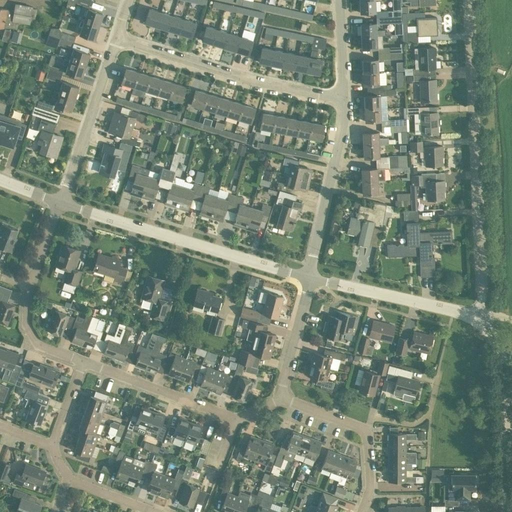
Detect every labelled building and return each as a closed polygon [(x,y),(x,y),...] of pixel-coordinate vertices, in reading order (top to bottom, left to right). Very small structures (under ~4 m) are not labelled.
[(360,13),(376,12),(375,0),(364,0),(359,0),(360,13)] [(388,17),(401,16),(401,10),(401,2),(400,0),(393,0),(394,10),(388,10),(388,17)] [(224,10),(226,4),(213,1),(212,7),(224,10)] [(251,7),(264,9),(265,3),(253,1),(251,7)] [(0,27),(17,28),(18,22),(30,24),(30,22),(34,23),(37,9),(33,8),(33,6),(15,3),(14,10),(0,7),(0,27)] [(276,12),(277,6),(265,3),(264,9),(276,12)] [(224,10),(236,12),(237,6),(226,4),(224,10)] [(236,12),(248,15),(250,9),(237,6),(236,12)] [(276,12),(288,15),(290,9),(289,9),(277,6),(276,12)] [(145,23),(157,26),(161,12),(149,8),(145,23)] [(82,15),(80,20),(98,26),(103,13),(88,9),(85,16),(82,15)] [(250,9),(248,15),(260,18),(262,12),(250,9)] [(288,15),(299,17),(300,11),(295,10),(290,9),(288,15)] [(301,12),(300,11),(299,17),(312,20),(313,14),(301,12)] [(173,16),(161,12),(157,26),(169,30),(173,16)] [(169,30),(180,34),(185,19),(173,16),(169,30)] [(397,23),(397,27),(402,27),(402,22),(401,16),(388,17),(376,17),(377,23),(397,23)] [(406,42),(418,42),(418,36),(437,35),(437,17),(416,18),(417,32),(405,32),(406,34),(403,34),(403,42),(406,42)] [(185,19),(180,34),(192,37),(196,23),(185,19)] [(98,26),(80,20),(78,26),(82,27),(79,35),(94,39),(98,26)] [(360,24),(361,36),(377,36),(385,35),(384,30),(376,30),(376,23),(360,24)] [(202,40),(214,44),(219,30),(206,26),(202,40)] [(265,33),(277,36),(278,29),(266,27),(265,33)] [(48,35),(56,37),(74,43),(76,37),(62,32),(59,28),(58,28),(51,28),(48,35)] [(277,36),(289,38),(290,32),(278,29),(277,36)] [(214,44),(226,48),(230,33),(219,30),(214,44)] [(301,40),(302,34),(290,32),(289,38),(301,40)] [(226,48),(237,51),(241,37),(230,33),(226,48)] [(301,40),(312,43),(314,37),(302,34),(301,40)] [(377,48),(377,36),(361,36),(362,49),(377,48)] [(74,43),(56,37),(54,43),(72,49),(74,43)] [(237,51),(248,55),(253,40),(241,37),(237,51)] [(312,50),(310,57),(307,72),(319,74),(322,59),(315,58),(317,51),(318,51),(318,48),(324,49),(326,39),(314,37),(312,43),(312,47),(312,50)] [(259,62),(271,65),(274,50),(262,47),(259,62)] [(74,48),(70,60),(86,66),(90,53),(74,48)] [(406,75),(427,74),(427,69),(436,69),(436,53),(436,49),(435,49),(435,48),(419,48),(419,70),(406,70),(406,75)] [(271,65),(283,67),(286,52),(274,50),(271,65)] [(283,67),(295,69),(298,55),(286,52),(283,67)] [(295,69),(307,72),(310,57),(298,55),(295,69)] [(362,60),(363,73),(378,72),(378,60),(378,59),(362,60)] [(86,66),(70,60),(66,72),(82,78),(86,66)] [(396,71),(404,70),(403,62),(395,63),(396,71)] [(46,71),(48,71),(61,76),(63,70),(52,66),(48,64),(46,71)] [(121,83),(133,87),(138,72),(126,68),(121,83)] [(61,76),(48,71),(46,77),(59,82),(61,76)] [(138,72),(133,87),(145,90),(149,75),(138,72)] [(378,72),(363,73),(363,85),(367,85),(367,90),(387,90),(387,84),(379,84),(378,72)] [(436,79),(427,80),(427,74),(413,75),(413,81),(420,80),(420,101),(437,101),(436,79)] [(145,90),(157,94),(161,79),(149,75),(145,90)] [(157,94),(169,98),(173,83),(161,79),(157,94)] [(63,81),(59,94),(75,99),(79,87),(63,81)] [(173,83),(169,98),(181,101),(186,87),(173,83)] [(191,104),(202,108),(207,93),(195,89),(191,104)] [(364,96),(364,109),(380,108),(379,96),(387,95),(395,95),(395,89),(387,90),(367,90),(367,96),(364,96)] [(202,108),(214,112),(219,97),(207,93),(202,108)] [(75,99),(59,94),(55,106),(71,111),(75,99)] [(127,105),(129,101),(117,97),(115,101),(127,105)] [(226,115),(231,100),(219,97),(214,112),(226,115)] [(36,106),(51,111),(53,105),(38,100),(36,106)] [(226,115),(238,119),(243,104),(231,100),(226,115)] [(127,105),(139,109),(141,104),(129,101),(127,105)] [(153,108),(141,104),(139,109),(151,113),(153,108)] [(243,104),(238,119),(251,123),(255,108),(243,104)] [(437,112),(429,113),(428,107),(406,108),(407,114),(421,113),(422,134),(438,134),(437,112)] [(151,113),(163,116),(165,112),(153,108),(151,113)] [(380,108),(364,109),(365,121),(381,121),(380,108)] [(393,125),(407,125),(406,108),(403,108),(404,119),(393,119),(393,125)] [(114,111),(111,121),(133,128),(135,119),(142,121),(145,115),(130,110),(129,116),(114,111)] [(42,116),(38,129),(42,130),(38,143),(42,144),(40,152),(56,157),(63,137),(53,133),(57,121),(59,115),(44,111),(42,116)] [(165,112),(163,116),(179,121),(180,116),(177,115),(165,112)] [(272,130),(275,115),(263,113),(260,128),(272,130)] [(272,130),(284,133),(287,117),(275,115),(272,130)] [(8,117),(0,141),(0,142),(13,146),(17,134),(22,136),(26,124),(20,123),(21,121),(8,117)] [(197,127),(199,122),(183,117),(181,122),(197,127)] [(284,133),(297,135),(300,120),(287,117),(284,133)] [(297,135),(309,137),(312,122),(300,120),(297,135)] [(111,121),(108,132),(122,136),(121,141),(139,147),(140,141),(137,140),(137,139),(130,137),(133,128),(111,121)] [(197,127),(209,130),(211,126),(199,122),(197,127)] [(321,140),(324,125),(312,122),(309,137),(321,140)] [(209,130),(221,134),(222,129),(211,126),(209,130)] [(221,134),(233,138),(234,133),(222,129),(221,134)] [(363,145),(379,145),(388,144),(388,138),(378,138),(378,132),(363,132),(363,145)] [(234,133),(233,138),(245,141),(246,136),(234,133)] [(410,152),(423,151),(422,141),(409,141),(410,152)] [(102,151),(105,152),(98,172),(114,177),(120,156),(123,157),(125,150),(104,144),(102,151)] [(379,157),(379,145),(363,145),(364,158),(379,157)] [(442,153),(443,153),(442,146),(424,147),(425,158),(426,158),(426,166),(442,165),(442,153)] [(174,153),(169,170),(162,190),(168,192),(164,204),(176,207),(182,186),(175,184),(175,172),(180,155),(174,153)] [(288,174),(310,180),(312,169),(297,166),(299,161),(285,158),(283,164),(290,166),(288,174)] [(132,164),(127,180),(134,182),(130,193),(141,197),(148,176),(139,173),(141,167),(132,164)] [(155,178),(148,176),(141,197),(153,200),(157,188),(162,190),(169,170),(163,168),(155,178)] [(385,181),(384,168),(376,168),(361,169),(362,181),(378,181),(385,181)] [(307,190),(310,180),(288,174),(285,183),(278,182),(277,188),(291,192),(293,187),(307,190)] [(411,185),(410,185),(411,210),(417,210),(416,185),(420,185),(420,187),(426,187),(426,192),(427,192),(428,200),(444,199),(443,188),(444,188),(444,181),(436,181),(436,174),(424,175),(411,175),(411,185)] [(202,185),(203,181),(195,178),(192,189),(182,186),(176,207),(187,211),(191,199),(197,201),(202,185)] [(378,193),(378,181),(362,181),(362,194),(378,193)] [(199,214),(210,218),(217,197),(208,194),(210,188),(202,185),(197,201),(203,203),(199,214)] [(397,200),(395,200),(395,207),(408,206),(408,205),(411,204),(411,199),(410,199),(410,193),(396,194),(397,200)] [(231,211),(236,196),(230,194),(228,200),(217,197),(210,218),(222,221),(225,209),(231,211)] [(244,199),(236,196),(231,211),(237,213),(233,225),(245,228),(251,207),(242,205),(244,199)] [(282,197),(280,204),(282,205),(276,225),(292,230),(298,210),(301,210),(303,203),(282,197)] [(360,205),(361,202),(354,201),(353,207),(359,208),(356,218),(351,217),(347,233),(360,235),(358,243),(369,245),(376,247),(380,229),(373,227),(374,225),(382,227),(386,204),(374,202),(372,207),(360,205)] [(266,222),(271,206),(262,203),(260,210),(251,207),(245,228),(256,232),(260,220),(266,222)] [(403,223),(406,223),(407,243),(387,244),(388,256),(420,255),(419,232),(419,223),(419,222),(418,210),(417,210),(411,210),(403,211),(403,223)] [(14,244),(12,244),(18,230),(2,223),(0,229),(0,250),(1,248),(11,252),(14,244)] [(451,243),(451,231),(419,232),(420,255),(420,265),(420,277),(435,277),(435,259),(432,259),(431,244),(451,243)] [(77,286),(82,271),(74,268),(80,250),(62,245),(56,266),(67,269),(63,281),(77,286)] [(127,269),(118,266),(120,261),(98,254),(93,270),(114,276),(112,281),(122,284),(127,269)] [(160,298),(163,286),(164,280),(148,275),(141,297),(153,301),(149,316),(167,321),(172,302),(160,298)] [(0,295),(7,298),(10,291),(0,287),(0,295)] [(208,291),(198,288),(193,305),(217,312),(221,297),(207,293),(208,291)] [(262,313),(278,317),(283,297),(268,293),(262,313)] [(15,305),(1,300),(0,304),(0,322),(7,325),(15,305)] [(242,306),(239,316),(257,321),(260,311),(242,306)] [(61,335),(65,326),(70,328),(74,317),(69,315),(55,310),(47,330),(61,335)] [(342,340),(344,332),(354,334),(358,317),(334,311),(332,316),(326,315),(321,335),(342,340)] [(72,342),(82,346),(93,316),(86,314),(84,318),(77,315),(72,329),(76,330),(72,342)] [(207,331),(220,335),(225,319),(212,315),(207,331)] [(100,339),(103,331),(95,329),(99,318),(93,316),(82,346),(91,349),(96,338),(100,339)] [(257,330),(254,342),(273,347),(276,335),(266,332),(268,326),(249,321),(243,319),(241,327),(247,329),(247,327),(257,330)] [(390,342),(395,325),(373,320),(369,337),(390,342)] [(104,354),(113,358),(125,325),(119,323),(118,326),(118,325),(114,336),(107,333),(104,340),(108,342),(104,354)] [(123,361),(128,349),(132,351),(134,344),(127,341),(131,330),(132,327),(126,325),(125,325),(113,358),(123,361)] [(433,336),(414,331),(411,341),(409,341),(410,339),(399,337),(395,353),(406,356),(408,347),(410,348),(410,349),(429,353),(433,336)] [(135,366),(145,370),(156,340),(158,335),(152,333),(150,338),(150,337),(146,348),(138,345),(136,352),(140,354),(135,366)] [(369,338),(362,336),(358,353),(365,354),(371,356),(373,346),(368,345),(369,338)] [(163,342),(162,342),(156,340),(145,370),(155,373),(159,361),(163,363),(166,356),(159,353),(163,342)] [(241,350),(238,362),(252,366),(253,360),(258,361),(260,355),(270,358),(273,347),(254,342),(251,353),(241,350)] [(10,377),(16,379),(20,369),(21,369),(22,366),(15,364),(18,354),(10,351),(10,352),(0,348),(0,364),(12,369),(10,377)] [(313,352),(310,363),(329,368),(332,357),(344,360),(345,354),(325,349),(323,355),(313,352)] [(168,375),(178,379),(186,358),(176,354),(176,355),(169,353),(166,363),(172,365),(168,375)] [(195,362),(186,358),(178,379),(188,382),(191,372),(198,375),(201,365),(195,363),(195,362)] [(385,375),(389,363),(380,360),(376,373),(385,375)] [(329,368),(310,363),(307,375),(317,378),(316,384),(333,388),(334,382),(326,380),(329,368)] [(45,366),(44,368),(33,364),(28,377),(54,387),(60,371),(45,366)] [(200,387),(210,391),(218,370),(208,366),(208,367),(201,365),(198,375),(203,377),(200,387)] [(401,375),(402,369),(396,367),(392,381),(396,382),(394,390),(393,395),(402,397),(403,392),(415,396),(420,380),(401,375)] [(236,368),(233,377),(230,386),(235,388),(232,396),(246,401),(253,381),(240,376),(242,370),(236,368)] [(23,382),(27,372),(21,369),(20,369),(16,379),(15,384),(36,392),(38,388),(23,382)] [(230,386),(233,377),(227,375),(227,374),(218,370),(210,391),(219,394),(223,384),(230,386)] [(379,374),(364,370),(359,391),(374,395),(379,374)] [(59,379),(69,383),(70,378),(61,375),(59,379)] [(0,400),(3,402),(9,387),(0,383),(0,400)] [(30,409),(26,419),(40,425),(48,405),(35,401),(38,393),(27,389),(24,397),(28,399),(25,407),(30,409)] [(91,395),(87,406),(103,412),(107,401),(106,401),(108,395),(96,391),(94,396),(91,395)] [(83,417),(99,423),(103,412),(87,406),(83,417)] [(135,425),(146,429),(153,411),(148,410),(149,409),(142,406),(138,417),(132,415),(127,428),(133,430),(135,425)] [(146,429),(157,433),(155,438),(161,441),(166,428),(161,425),(165,415),(158,412),(158,413),(153,411),(146,429)] [(79,428),(82,429),(95,434),(96,433),(99,423),(83,417),(79,428)] [(179,446),(182,445),(191,422),(186,420),(186,419),(180,417),(176,428),(170,426),(165,439),(171,441),(172,443),(179,446)] [(191,422),(182,445),(183,447),(190,450),(193,449),(199,452),(204,438),(198,436),(202,425),(196,423),(195,424),(191,422)] [(388,434),(388,446),(406,446),(406,439),(416,439),(416,434),(398,434),(398,427),(389,427),(389,434),(388,434)] [(82,429),(78,440),(95,445),(98,434),(96,433),(95,434),(82,429)] [(302,435),(292,431),(286,447),(281,445),(274,465),(280,467),(284,459),(292,462),(295,453),(302,435)] [(244,456),(255,460),(262,440),(250,435),(247,444),(242,442),(236,459),(242,461),(244,456)] [(295,453),(305,457),(312,438),(302,435),(295,453)] [(315,461),(321,442),(312,438),(305,457),(315,461)] [(78,440),(74,451),(77,452),(75,457),(88,462),(90,456),(91,456),(95,445),(78,440)] [(275,445),(262,440),(255,460),(265,464),(264,470),(270,472),(276,455),(271,453),(275,445)] [(143,449),(158,452),(160,445),(144,442),(143,449)] [(406,452),(406,446),(388,446),(388,458),(416,458),(416,452),(406,452)] [(113,465),(119,467),(115,478),(125,482),(132,463),(122,459),(125,452),(119,450),(117,453),(113,465)] [(338,453),(328,450),(321,468),(331,472),(338,453)] [(331,472),(341,475),(347,457),(338,453),(331,472)] [(357,461),(347,457),(341,475),(350,479),(357,461)] [(388,458),(388,470),(406,470),(406,463),(416,463),(416,458),(388,458)] [(144,460),(142,467),(132,463),(125,482),(136,486),(140,475),(145,478),(151,462),(144,460)] [(0,480),(9,484),(12,476),(6,474),(9,465),(2,462),(0,466),(0,480)] [(103,462),(101,469),(109,472),(112,465),(103,462)] [(151,462),(145,478),(151,480),(147,490),(158,494),(165,475),(154,471),(157,464),(151,462)] [(40,485),(46,471),(26,464),(22,472),(17,470),(12,482),(22,486),(25,479),(40,485)] [(416,476),(406,476),(406,470),(388,470),(388,481),(416,482),(416,476)] [(442,481),(442,470),(431,470),(431,482),(442,481)] [(261,479),(275,484),(277,475),(263,471),(261,479)] [(171,488),(177,489),(182,478),(183,474),(176,472),(174,479),(165,475),(158,494),(168,498),(171,488)] [(467,475),(467,474),(460,474),(460,475),(451,475),(451,489),(448,489),(449,500),(469,499),(469,489),(475,489),(475,485),(477,485),(477,479),(475,479),(475,475),(467,475)] [(175,495),(181,497),(179,502),(192,507),(200,488),(186,483),(187,480),(182,478),(177,489),(175,495)] [(222,511),(232,511),(238,496),(228,493),(231,485),(224,483),(220,496),(225,498),(220,511),(222,511)] [(334,494),(343,497),(346,489),(337,486),(334,492),(334,494)] [(16,511),(38,511),(41,505),(35,503),(25,499),(27,494),(14,489),(12,495),(21,498),(16,511)] [(319,498),(316,509),(324,511),(335,511),(338,506),(335,505),(339,498),(322,491),(320,499),(319,498)] [(243,511),(245,509),(251,511),(256,495),(250,493),(250,495),(240,492),(238,496),(232,511),(243,511)] [(256,495),(251,511),(253,511),(268,511),(270,508),(272,503),(265,500),(264,498),(262,497),(256,495)]
